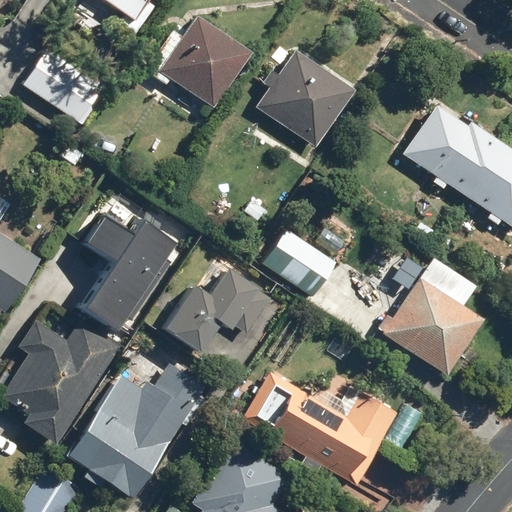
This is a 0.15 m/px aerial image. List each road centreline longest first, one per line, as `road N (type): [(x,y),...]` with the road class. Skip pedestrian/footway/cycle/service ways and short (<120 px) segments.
road 1 (residential): [(491,0),(511,13),(511,459),(464,511)]
road 2 (unknown): [(511,445),(218,259)]
